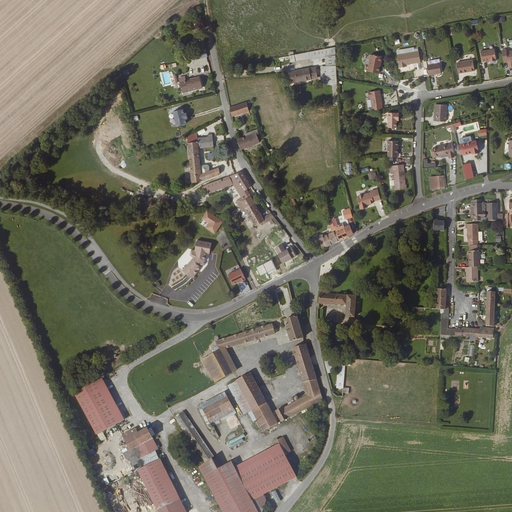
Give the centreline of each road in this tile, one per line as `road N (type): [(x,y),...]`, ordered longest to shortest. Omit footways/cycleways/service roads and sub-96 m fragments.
road 1 (residential): [(283,511),(333,429),(315,335),(314,264)]
road 2 (tertiary): [(0,203),(70,229),(132,298),(198,317)]
road 3 (residential): [(314,264),(240,159),(214,55)]
road 4 (tertiary): [(198,317),(216,316),(314,264)]
road 5 (tertiary): [(314,264),(421,206)]
